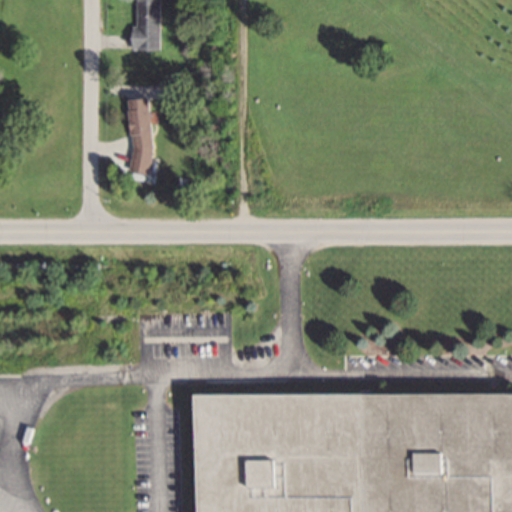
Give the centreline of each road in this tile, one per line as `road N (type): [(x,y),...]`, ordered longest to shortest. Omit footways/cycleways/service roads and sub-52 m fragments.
road 1 (tertiary): [(0,232),(511,232)]
road 2 (residential): [(93,0),(94,232)]
